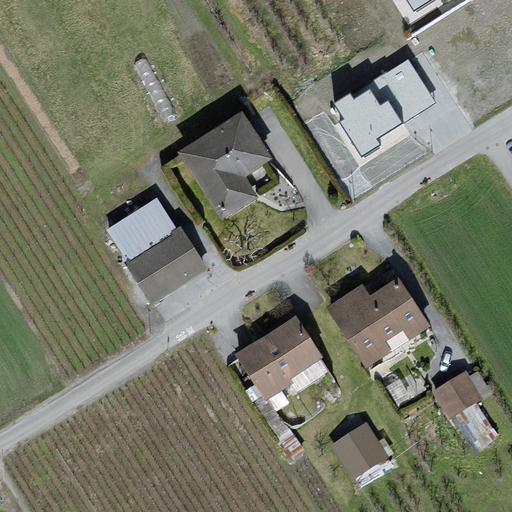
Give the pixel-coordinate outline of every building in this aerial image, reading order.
[(405,0),(413,12),(433,0),(405,0)] [(437,102),(409,57),(335,103),(345,119),(341,122),(362,157),(381,145),(377,139),(437,102)] [(235,118),(172,159),(217,228),(254,204),(238,183),(267,166),(235,118)] [(104,234),(150,303),(203,273),(154,201),(104,234)] [(359,291),(322,314),(360,374),(427,333),(392,285),(365,302),(359,291)] [(292,323),(229,361),(260,403),(319,363),(292,323)] [(464,374),(427,395),(449,421),(484,400),(464,374)] [(366,427),(327,450),(350,483),(387,465),(366,427)]
